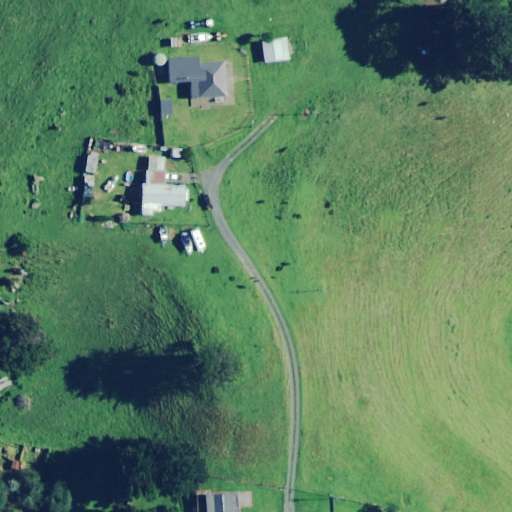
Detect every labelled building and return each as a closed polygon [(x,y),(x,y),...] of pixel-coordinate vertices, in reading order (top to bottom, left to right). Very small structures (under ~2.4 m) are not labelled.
[(289,58),(286,37),(260,40),(263,62),(289,58)] [(195,62),(195,57),(166,58),(167,82),(189,81),(189,97),(224,96),(222,61),(195,62)] [(170,114),(170,98),(159,98),(159,115),(170,114)] [(184,185),(165,184),(166,156),(149,155),(148,167),(145,167),(144,183),(141,183),(140,214),(150,214),(150,210),(160,210),(161,204),(183,205),(183,200),(188,200),(189,188),(184,188),(184,185)] [(22,449),(1,443),(0,447),(0,454),(18,460),(22,449)] [(253,505),(252,491),(194,493),(195,511),(239,511),(239,505),(253,505)]
